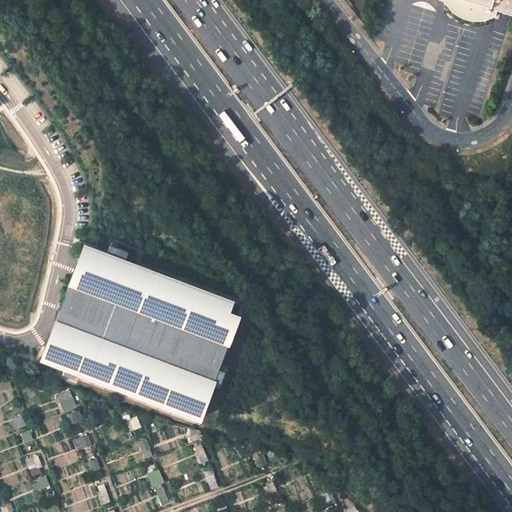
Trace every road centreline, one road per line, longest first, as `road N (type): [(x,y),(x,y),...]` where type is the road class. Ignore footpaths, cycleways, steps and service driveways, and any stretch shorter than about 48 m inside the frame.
road 1 (trunk): [(140,0),(511,490)]
road 2 (trunk): [(511,423),(194,0)]
road 3 (residential): [(318,0),(429,132),(458,145),(480,139),(511,98)]
